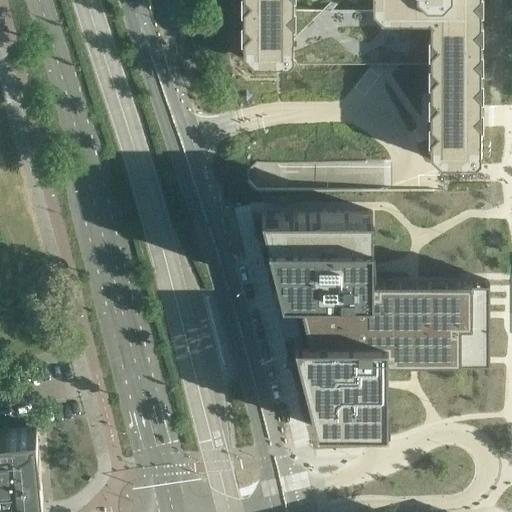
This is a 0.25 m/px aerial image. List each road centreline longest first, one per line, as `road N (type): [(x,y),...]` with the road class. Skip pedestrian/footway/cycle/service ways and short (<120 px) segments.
road 1 (secondary): [(278,509),(134,0)]
road 2 (secondary): [(39,0),(172,511)]
road 3 (residential): [(488,469),(477,442),(437,436),(326,483),(313,501)]
road 4 (residential): [(313,501),(330,509),(465,498),(488,469)]
